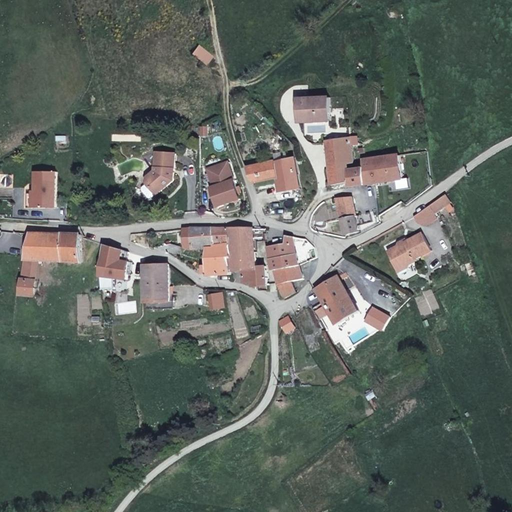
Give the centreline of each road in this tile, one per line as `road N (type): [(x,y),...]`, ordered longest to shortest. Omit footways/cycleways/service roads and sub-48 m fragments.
road 1 (unclassified): [(279,300),(235,275),(204,279),(171,248),(86,230),(256,208),(299,218),(331,243)]
road 2 (residential): [(279,300),(274,371),(251,412),(180,435),(134,474),(109,511)]
road 3 (track): [(206,0),(227,117),(256,208)]
road 4 (unclassified): [(511,133),(331,243)]
